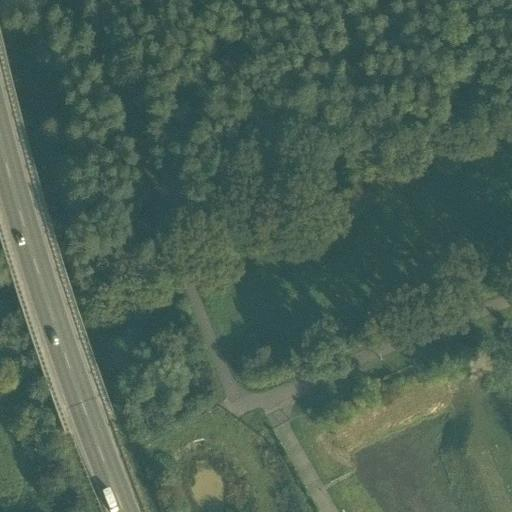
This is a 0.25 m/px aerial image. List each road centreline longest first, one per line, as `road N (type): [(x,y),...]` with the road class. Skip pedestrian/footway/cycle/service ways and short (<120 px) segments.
road 1 (track): [(79,0),(240,399),(274,399),(511,303)]
road 2 (primary): [(122,511),(81,413),(0,153)]
road 3 (track): [(274,399),(332,511)]
